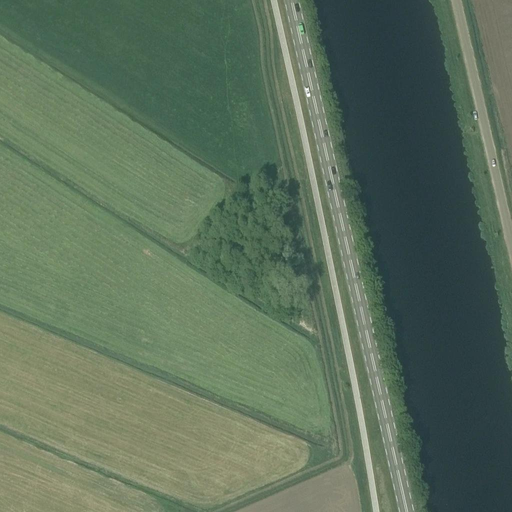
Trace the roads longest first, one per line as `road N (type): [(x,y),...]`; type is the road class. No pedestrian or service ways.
road 1 (secondary): [(405,511),(290,0)]
road 2 (unclassified): [(511,250),(457,0)]
